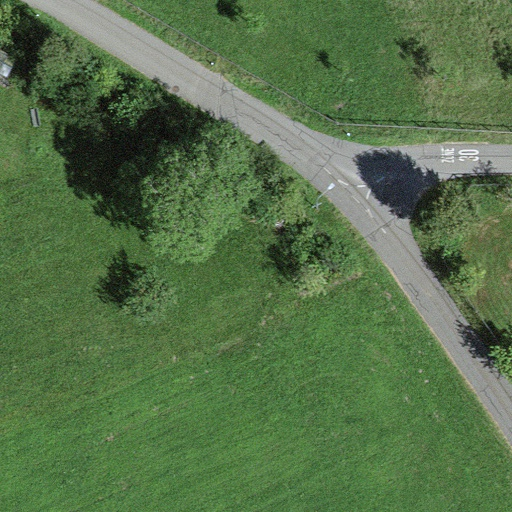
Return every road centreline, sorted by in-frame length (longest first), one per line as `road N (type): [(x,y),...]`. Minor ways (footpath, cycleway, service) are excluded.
road 1 (unclassified): [(66,0),(227,92),(359,197)]
road 2 (unclassified): [(359,197),(511,411)]
road 3 (unclassified): [(511,159),(465,156),(359,197)]
